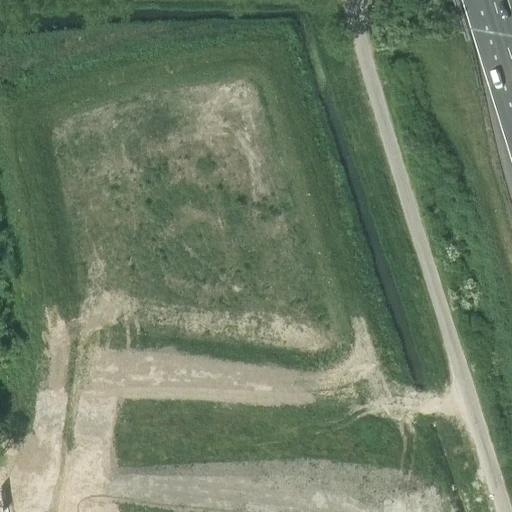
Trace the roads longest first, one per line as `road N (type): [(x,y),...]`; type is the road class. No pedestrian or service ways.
road 1 (unclassified): [(507,511),(359,41),(353,0)]
road 2 (unclassified): [(361,318),(358,361),(346,375),(310,380),(103,361),(76,511)]
